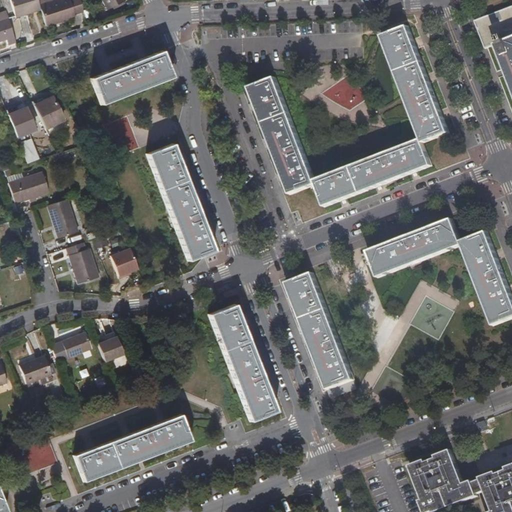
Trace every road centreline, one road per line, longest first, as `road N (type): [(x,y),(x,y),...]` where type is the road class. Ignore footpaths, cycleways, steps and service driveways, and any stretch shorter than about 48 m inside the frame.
road 1 (residential): [(246,265),(502,165)]
road 2 (residential): [(246,265),(167,17)]
road 3 (residential): [(72,511),(309,422)]
road 4 (residential): [(167,17),(411,0)]
road 5 (residential): [(52,306),(152,306),(246,265)]
road 6 (residential): [(511,393),(326,467)]
road 7 (residential): [(436,0),(502,165)]
road 8 (residential): [(309,422),(246,265)]
road 9 (residential): [(0,68),(159,18)]
